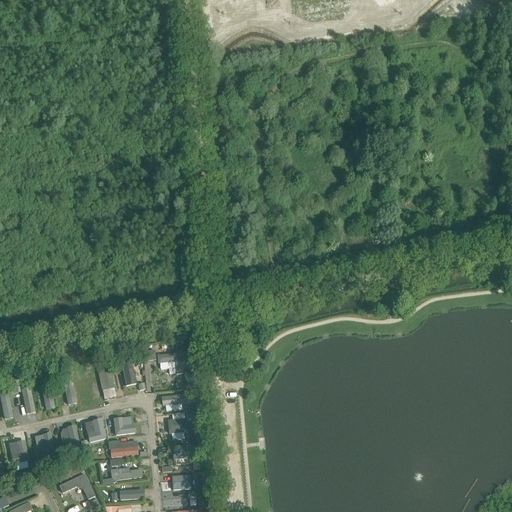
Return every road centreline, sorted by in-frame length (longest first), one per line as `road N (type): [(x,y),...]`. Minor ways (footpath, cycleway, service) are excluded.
road 1 (unclassified): [(511,247),(0,359)]
road 2 (track): [(185,0),(226,511)]
